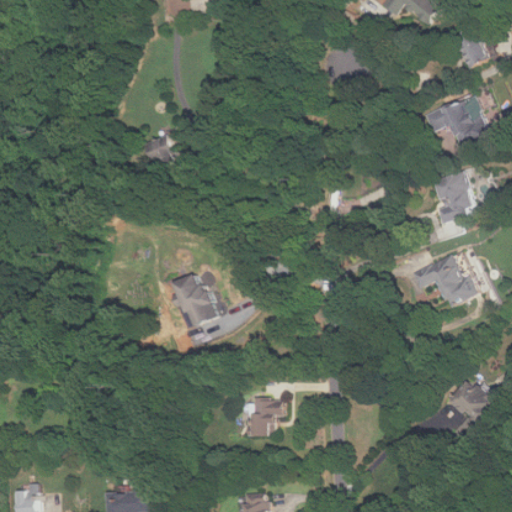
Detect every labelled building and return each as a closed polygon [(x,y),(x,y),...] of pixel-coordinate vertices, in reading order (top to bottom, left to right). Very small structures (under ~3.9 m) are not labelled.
[(214,0),(215,14),(233,13),(232,0),(214,0)] [(449,5),(442,0),(390,0),(389,2),(404,14),(412,3),(435,22),(449,5)] [(496,56),(488,36),(469,44),(477,64),(496,56)] [(466,149),(499,135),(482,95),(449,108),(466,149)] [(467,231),(463,219),(476,215),(474,208),(482,206),(473,171),(444,179),(451,205),(443,207),(451,236),(467,231)] [(184,279),(196,325),(223,318),(214,282),(207,284),(205,274),(184,279)] [(492,424),(501,409),(498,407),(505,395),(477,376),(459,403),(492,424)] [(277,435),(277,423),(288,423),(288,399),(254,399),(254,414),(258,414),(258,435),(277,435)] [(139,478),(140,491),(115,492),(115,511),(157,511),(157,478),(139,478)] [(36,490),(19,491),(19,511),(44,511),(44,483),(35,483),(36,490)] [(275,511),(275,498),(253,498),(253,511),(275,511)]
